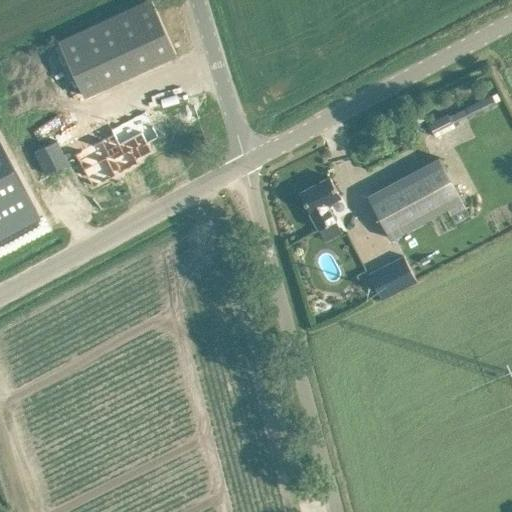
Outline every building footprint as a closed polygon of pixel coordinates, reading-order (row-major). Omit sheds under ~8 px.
[(176,53),(152,0),(146,0),(59,39),(84,95),(176,53)] [(465,107),(450,115),(454,123),(500,100),(497,93),(492,95),(491,94),(465,107)] [(154,136),(167,129),(153,103),(119,121),(121,125),(82,146),(100,179),(146,154),(144,150),(158,143),(154,136)] [(447,113),(428,122),(433,132),(452,123),(447,113)] [(57,139),(36,150),(46,173),(68,163),(57,139)] [(368,196),(377,213),(391,238),(463,199),(440,157),(368,196)] [(0,165),(0,236),(40,215),(11,159),(0,165)] [(341,197),(339,193),(330,176),(300,192),(319,228),(337,219),(329,204),(341,197)] [(417,280),(404,255),(368,272),(379,297),(381,299),(417,280)]
